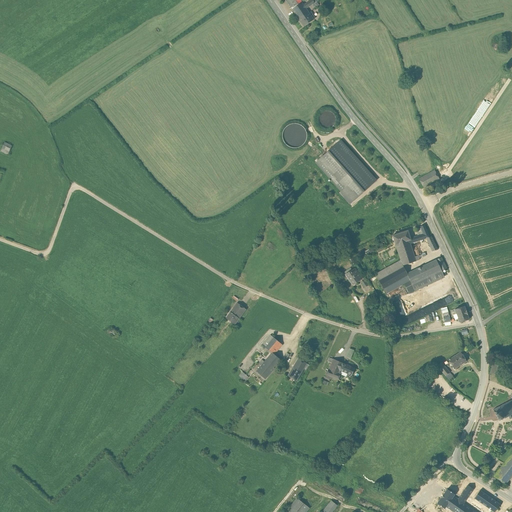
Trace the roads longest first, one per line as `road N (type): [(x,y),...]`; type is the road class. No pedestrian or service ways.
road 1 (residential): [(0,239),(46,254),(70,191),(80,187),(233,282),(354,330),(390,336),(477,322)]
road 2 (secondary): [(477,322),(422,203),(270,0)]
road 3 (secondary): [(456,456),(482,384),(477,322)]
